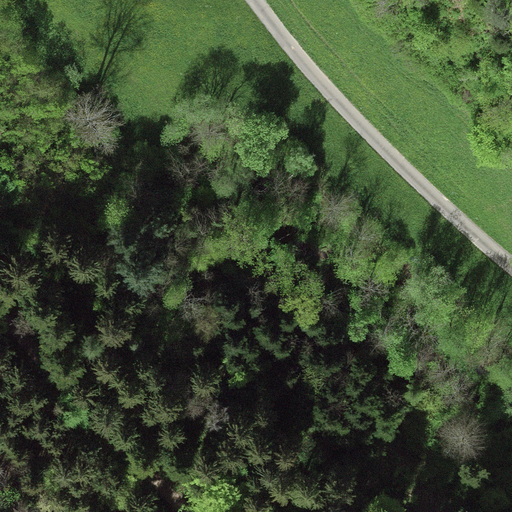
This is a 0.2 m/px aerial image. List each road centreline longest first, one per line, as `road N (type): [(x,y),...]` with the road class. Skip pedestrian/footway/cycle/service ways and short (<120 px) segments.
road 1 (unclassified): [(253,0),(299,63),(511,275)]
road 2 (track): [(203,511),(0,310)]
